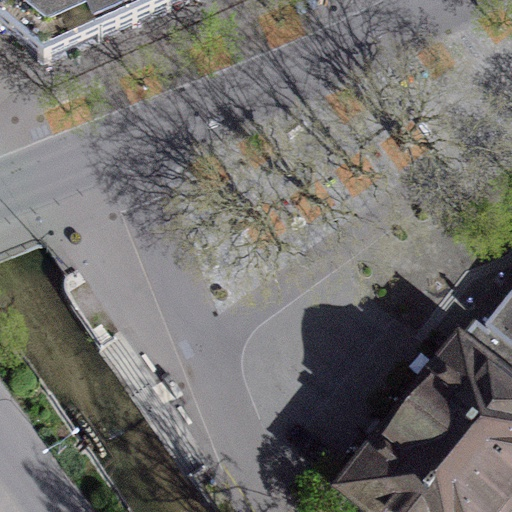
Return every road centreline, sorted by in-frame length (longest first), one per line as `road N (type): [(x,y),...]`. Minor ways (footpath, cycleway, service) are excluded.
road 1 (residential): [(270,511),(222,434),(159,248),(110,151)]
road 2 (tertiary): [(461,0),(110,151)]
